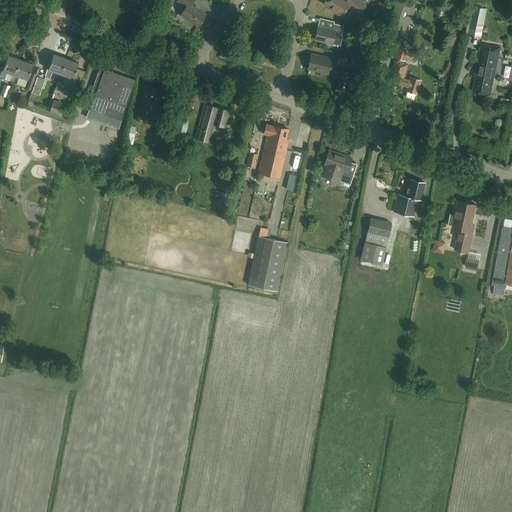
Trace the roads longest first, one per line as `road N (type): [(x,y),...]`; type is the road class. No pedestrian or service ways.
road 1 (tertiary): [(511,179),(280,99)]
road 2 (unclassified): [(66,161),(93,68),(118,42)]
road 3 (tertiary): [(118,42),(2,0)]
